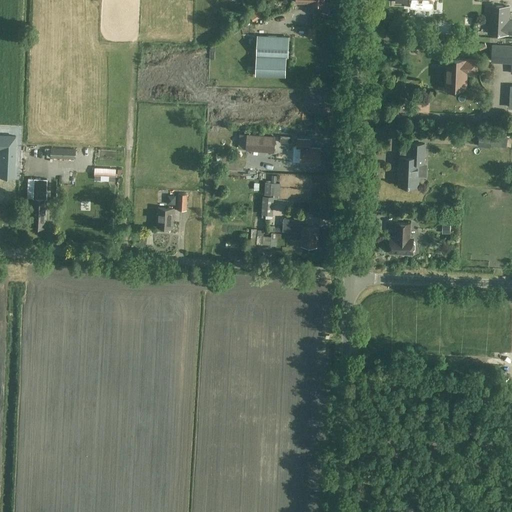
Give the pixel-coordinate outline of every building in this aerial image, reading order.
[(488,33),(508,34),(510,6),(489,5),(488,33)] [(303,26),(303,57),(314,57),(314,26),(303,26)] [(257,35),(255,75),(285,77),(286,57),(288,57),(289,37),(257,35)] [(511,73),(511,38),(501,38),(501,46),(492,45),(491,61),(511,62),(511,73)] [(447,65),(448,65),(447,88),(464,89),(465,70),(478,70),(478,60),(447,58),(447,65)] [(310,76),(311,62),(296,62),(296,76),(310,76)] [(456,131),(454,145),(464,147),(466,133),(456,131)] [(280,132),(279,142),(287,143),(288,133),(280,132)] [(0,135),(0,150),(1,150),(0,164),(0,176),(14,177),(16,136),(0,135)] [(503,137),(480,138),(480,146),(504,145),(503,137)] [(293,142),(293,147),(279,147),(279,156),(295,157),(295,148),(296,148),(301,148),(300,164),(320,165),(321,149),(309,148),(310,140),(297,139),(297,142),(293,142)] [(259,142),(259,148),(269,149),(270,143),(268,143),(268,141),(264,140),(263,143),(259,142)] [(235,155),(250,157),(251,149),(243,148),(244,142),(236,141),(235,155)] [(424,163),(425,143),(411,143),(410,156),(400,156),(399,168),(400,168),(400,174),(399,174),(398,186),(415,186),(416,176),(418,176),(419,163),(424,163)] [(52,148),(51,157),(76,158),(76,149),(52,148)] [(254,153),(254,161),(263,162),(264,154),(254,153)] [(34,178),(33,198),(34,199),(33,218),(24,218),(23,226),(33,227),(44,228),(45,199),(47,199),(48,179),(34,178)] [(186,210),(187,199),(194,200),(195,191),(187,191),(187,194),(178,193),(178,209),(186,210)] [(261,216),(273,217),(273,201),(268,201),(268,192),(261,192),(261,197),(262,197),(262,200),(261,216)] [(157,227),(173,228),(174,208),(158,207),(157,213),(156,212),(156,219),(157,219),(157,227)] [(302,236),(318,237),(318,227),(303,226),(303,224),(292,224),(292,218),(283,218),(282,231),(302,232),(302,236)] [(414,248),(414,243),(413,241),(413,237),(409,237),(410,223),(396,222),(396,231),(398,231),(398,237),(390,236),(389,252),(412,253),(412,250),(414,248)] [(276,245),(277,239),(281,239),(282,233),(271,233),(271,236),(264,236),(264,230),(251,229),(250,247),(256,247),(256,244),(276,245)] [(317,246),(318,237),(302,236),(301,239),(286,239),(286,236),(282,236),(282,240),(277,240),(277,245),(283,245),(282,252),(301,253),(302,245),(317,246)] [(248,250),(244,250),(235,249),(236,245),(231,245),(231,248),(230,248),(229,257),(230,257),(230,260),(247,262),(248,250)]
